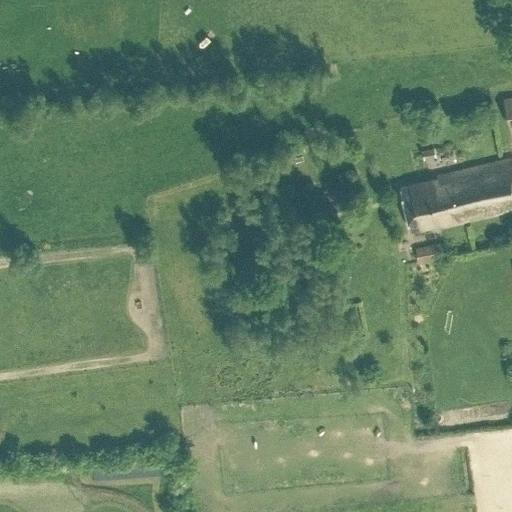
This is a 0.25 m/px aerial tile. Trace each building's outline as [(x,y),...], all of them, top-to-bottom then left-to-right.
[(511,94),(502,97),(502,99),(503,103),(511,101),(511,94)] [(434,145),(421,148),(423,157),(436,154),(434,145)] [(482,214),(511,207),(511,156),(435,173),(435,178),(400,185),(409,225),(437,219),(438,225),(467,218),(466,211),(480,208),(482,214)] [(415,247),(417,258),(443,253),(441,242),(415,247)] [(501,275),(489,282),(498,298),(510,290),(501,275)]
